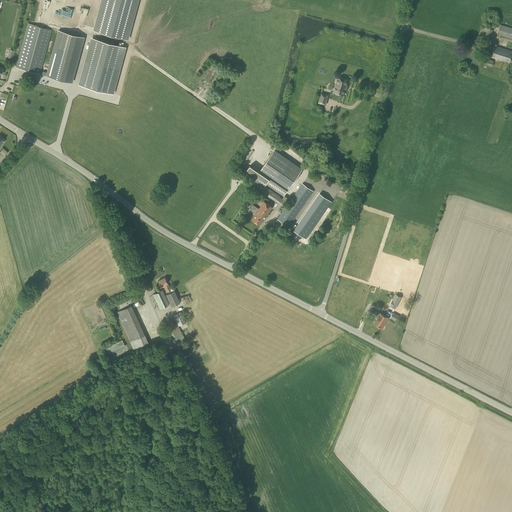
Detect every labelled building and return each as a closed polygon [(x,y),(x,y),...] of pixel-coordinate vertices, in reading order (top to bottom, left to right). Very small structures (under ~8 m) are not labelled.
[(134,0),(104,0),(103,7),(96,33),(124,41),(129,21),(134,0)] [(80,13),(86,15),(89,7),(82,5),(80,13)] [(491,26),(492,26),(493,25),(494,25),(495,24),(496,24),(497,23),(497,22),(497,21),(498,20),(498,19),(497,18),(497,17),(496,16),(496,15),(495,14),(494,14),(493,13),(492,13),(491,13),(490,13),(489,14),(488,14),(487,15),(487,16),(486,16),(486,17),(485,18),(485,19),(485,20),(486,22),(487,23),(487,24),(488,25),(489,25),(490,25),(491,26)] [(40,74),(52,30),(27,23),(16,68),(40,74)] [(511,38),(511,28),(500,24),(497,34),(511,38)] [(486,42),(493,30),(483,25),(476,37),(486,42)] [(72,83),(84,37),(57,30),(45,76),(72,83)] [(122,46),(94,39),(81,85),(110,93),(122,46)] [(510,62),(511,56),(511,51),(494,46),(490,56),(510,62)] [(492,67),(494,61),(486,59),(484,64),(492,67)] [(207,69),(214,72),(217,67),(209,64),(207,69)] [(217,68),(214,73),(224,77),(226,72),(217,68)] [(346,90),(347,86),(346,86),(348,80),(337,77),(335,85),(337,85),(335,93),(336,93),(336,94),(338,95),(339,94),(342,95),(344,95),(345,89),(346,90)] [(326,105),(329,95),(320,92),(318,103),(326,105)] [(313,191),(302,184),(291,200),(284,196),(300,172),(272,153),(259,172),(250,166),(244,173),(264,187),(262,191),(285,206),(287,203),(288,204),(277,219),(306,239),(332,202),(314,190),(313,191)] [(260,225),(272,207),(264,201),(252,219),(260,225)] [(167,283),(164,278),(158,281),(160,286),(163,285),(167,292),(168,293),(165,295),(171,307),(180,303),(174,290),(172,292),(167,283)] [(160,309),(169,305),(162,290),(153,294),(158,306),(160,309)] [(389,306),(395,309),(401,297),(396,294),(389,306)] [(134,350),(148,343),(131,306),(117,312),(134,350)] [(178,326),(186,322),(180,312),(173,316),(178,326)] [(396,321),(399,316),(393,312),(390,318),(396,321)] [(383,328),(388,317),(380,313),(375,324),(383,328)]
